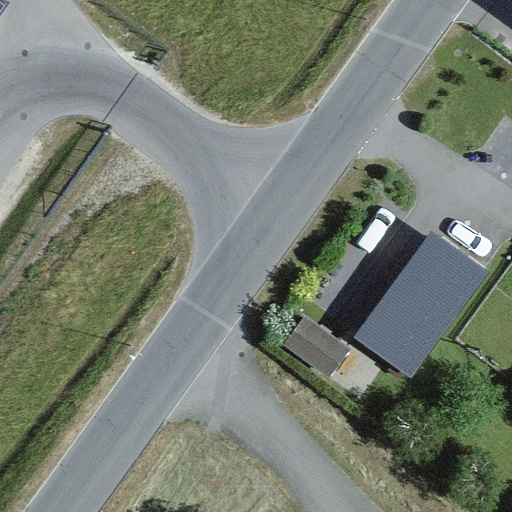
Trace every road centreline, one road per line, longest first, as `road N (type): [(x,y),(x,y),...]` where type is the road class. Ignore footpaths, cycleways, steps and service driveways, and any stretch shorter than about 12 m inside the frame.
road 1 (tertiary): [(65,511),(430,0)]
road 2 (unknown): [(342,511),(177,354)]
